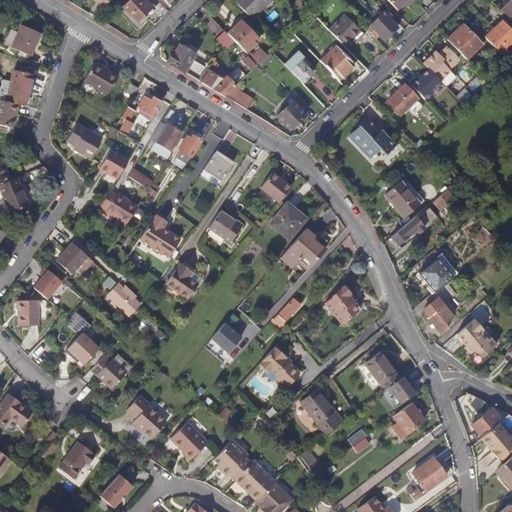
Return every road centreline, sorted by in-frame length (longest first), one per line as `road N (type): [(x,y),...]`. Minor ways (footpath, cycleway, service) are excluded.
road 1 (residential): [(0,287),(66,199),(67,179),(45,143),(46,127),(82,24)]
road 2 (residential): [(292,157),(339,198),(435,381)]
road 3 (residential): [(292,157),(453,0)]
road 4 (residential): [(135,56),(292,157)]
road 5 (unknown): [(451,424),(331,511)]
road 6 (residential): [(435,381),(462,454),(470,511)]
